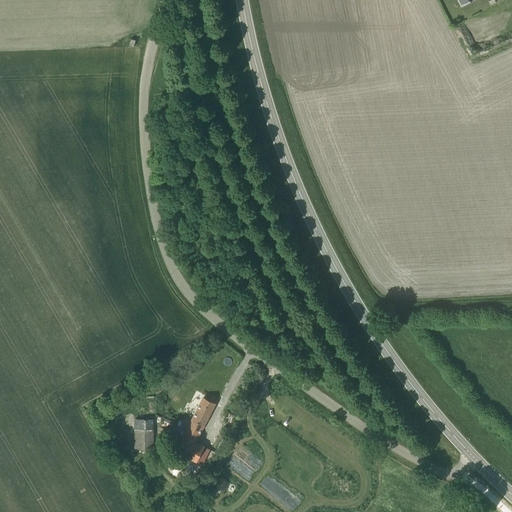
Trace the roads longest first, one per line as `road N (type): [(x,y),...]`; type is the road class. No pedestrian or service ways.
road 1 (unclassified): [(474,457),(441,473),(410,455),(267,362),(177,281),(147,163),(148,76),(167,0)]
road 2 (secondary): [(474,457),(412,391),(334,262),(266,102),(243,0)]
road 3 (track): [(367,316),(395,307),(511,303)]
